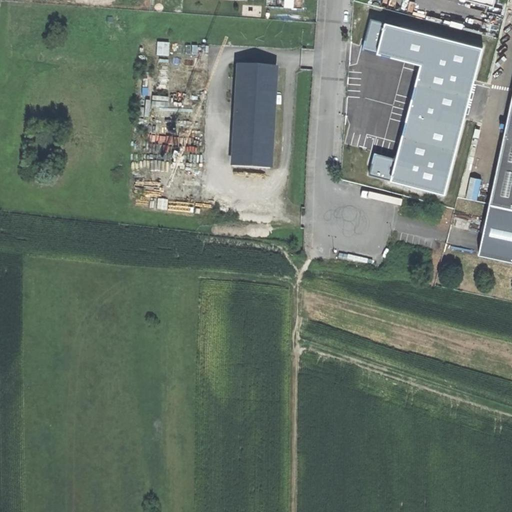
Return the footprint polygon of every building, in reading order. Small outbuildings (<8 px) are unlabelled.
[(284,0),(284,8),(294,9),(294,0),(284,0)] [(369,176),(445,196),(483,48),(370,19),(362,51),(421,66),(396,160),(374,154),(369,176)] [(234,166),(271,168),(276,68),(239,66),(234,166)] [(511,102),(491,204),(511,208),(511,102)] [(478,199),(482,177),(472,175),(468,196),(478,199)] [(511,208),(491,204),(480,257),(511,263),(511,208)]
